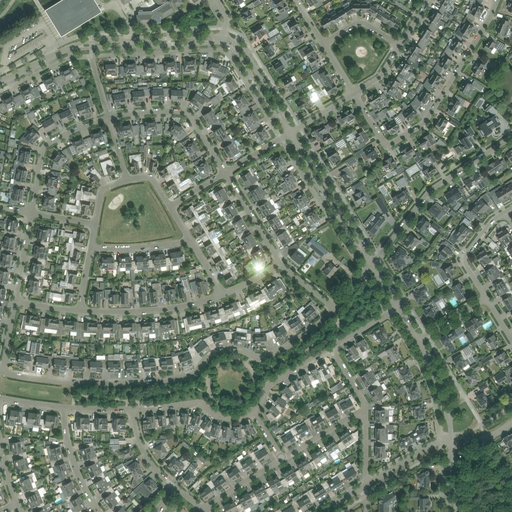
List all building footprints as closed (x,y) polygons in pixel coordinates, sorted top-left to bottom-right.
[(102,12),(101,12),(94,0),(61,0),(50,8),(52,12),(51,13),(53,16),(54,15),(64,31),(72,26),(74,29),(102,12)] [(182,3),(180,0),(121,0),(124,4),(130,0),(155,0),(160,7),(152,12),(150,12),(143,12),(143,10),(139,10),(139,15),(137,15),(138,24),(153,23),(161,23),(160,17),(161,17),(162,18),(174,11),(175,11),(177,10),(176,7),(182,3)] [(269,0),(271,3),(272,2),(276,8),(285,2),(284,0),(269,0)] [(310,0),(308,2),(310,6),(314,4),(316,8),(323,4),(320,0),(310,0)] [(368,12),(370,4),(371,0),(368,0),(366,0),(364,1),(360,1),(360,4),(360,13),(363,13),(363,12),(368,12)] [(446,0),(440,0),(439,3),(443,4),(441,8),(447,12),(451,6),(448,4),(450,2),(446,0)] [(470,4),(469,6),(471,7),(473,8),(473,9),(481,13),(482,13),(484,9),(484,8),(480,6),(482,1),(479,0),(474,0),(472,5),(470,4)] [(287,5),(285,2),(276,8),(280,15),(277,17),(279,21),(288,16),(286,12),(285,10),(288,8),(286,6),(287,5)] [(353,12),(351,4),(350,2),(348,2),(343,5),(342,7),(343,9),(347,16),(353,12)] [(378,9),(380,6),(380,5),(377,3),(376,4),(375,4),(374,4),(373,4),(372,5),(370,4),(368,12),(374,16),(378,9)] [(360,13),(360,4),(351,4),(353,12),(358,12),(358,13),(360,13)] [(380,19),(384,13),(381,11),(383,8),(380,6),(378,9),(374,16),(376,17),(380,19)] [(473,8),(471,7),(466,16),(473,20),(475,16),(479,18),(481,13),(473,9),(473,8)] [(443,18),(447,12),(441,8),(438,12),(435,10),(432,15),(440,19),(441,17),(443,18)] [(343,9),(337,13),(341,19),(347,16),(343,9)] [(248,10),(247,10),(243,13),(244,15),(243,16),(243,17),(242,18),(244,21),(245,20),(246,22),(249,20),(250,19),(252,18),(253,19),(255,17),(251,10),(249,11),(248,10)] [(341,19),(337,13),(331,17),(334,23),(335,23),(337,22),(341,19)] [(386,23),(390,16),(390,17),(384,13),(380,19),(386,23),(387,23),(386,23)] [(445,22),(440,20),(440,19),(432,15),(429,19),(433,22),(430,25),(437,29),(440,24),(443,26),(443,25),(445,22)] [(334,23),(330,16),(324,20),(320,23),(324,28),(327,27),(326,26),(327,25),(328,26),(334,23)] [(397,20),(393,17),(390,16),(386,23),(387,23),(393,26),(394,25),(395,26),(394,27),(397,28),(400,23),(396,20),(397,20)] [(470,24),(473,20),(466,16),(466,17),(463,23),(465,24),(463,27),(471,31),(474,27),(470,24)] [(509,21),(508,21),(503,19),(502,22),(501,22),(499,26),(496,31),(503,34),(502,35),(506,36),(509,27),(507,26),(509,21)] [(301,28),(299,24),(298,25),(296,21),(291,24),(289,20),(282,25),(286,32),(291,29),(293,33),(301,28)] [(261,25),(256,28),(252,31),(252,32),(252,33),(253,35),(254,36),(255,36),(257,35),(259,38),(264,34),(266,33),(265,30),(264,31),(261,25)] [(433,35),(437,29),(430,25),(428,29),(424,27),(421,32),(429,36),(431,34),(433,35)] [(468,36),(471,31),(463,27),(462,29),(460,28),(456,34),(462,38),(465,34),(468,36)] [(303,31),(301,28),(293,33),(295,36),(294,37),(294,39),(292,40),(295,46),(302,42),(300,38),(305,35),(302,32),(303,31)] [(269,38),(277,33),(274,29),(267,34),(269,38)] [(429,36),(421,32),(418,36),(422,38),(420,42),(426,46),(430,40),(428,39),(429,36)] [(460,41),(462,38),(456,34),(452,40),(451,39),(450,39),(449,41),(453,43),(453,44),(460,48),(463,44),(460,41)] [(278,39),(276,36),(269,41),(271,44),(278,39)] [(502,52),(506,46),(498,41),(497,44),(491,40),(488,44),(487,43),(487,44),(486,44),(485,44),(484,44),(484,45),(484,46),(484,47),(485,47),(484,48),(487,50),(488,50),(491,52),(494,48),(493,48),(494,46),(496,48),(502,52)] [(422,52),(426,46),(420,42),(417,46),(414,44),(411,48),(411,49),(418,53),(420,51),(422,52)] [(268,44),(268,45),(263,47),(266,52),(265,52),(267,56),(268,56),(269,57),(271,56),(271,57),(274,55),(274,54),(273,51),(275,50),(272,45),(270,46),(269,46),(268,44)] [(458,53),(460,48),(453,44),(451,46),(449,45),(446,49),(445,51),(452,55),(454,51),(458,53)] [(313,48),(312,47),(309,49),(307,46),(302,49),(299,51),(302,56),(304,56),(306,55),(308,59),(315,54),(314,52),(315,51),(314,51),(314,50),(313,48)] [(419,57),(422,59),(423,56),(418,53),(411,49),(411,48),(410,48),(408,52),(408,53),(411,55),(409,59),(418,65),(419,62),(417,61),(419,57)] [(449,58),(452,55),(445,51),(441,57),(444,58),(442,61),(450,65),(453,61),(449,58)] [(276,64),(273,66),(276,71),(278,70),(280,74),(284,72),(284,71),(283,70),(284,69),(285,68),(283,65),(286,63),(285,61),(289,59),(293,56),(290,52),(290,53),(289,52),(286,54),(282,56),(278,59),(280,62),(276,64)] [(320,60),(319,59),(320,58),(318,56),(317,56),(315,54),(308,59),(310,62),(308,63),(308,65),(312,72),(315,70),(320,67),(317,62),(320,60)] [(450,65),(442,61),(437,58),(436,60),(438,62),(435,68),(441,72),(443,68),(447,70),(450,65)] [(408,70),(409,68),(412,69),(413,67),(415,68),(418,65),(409,59),(407,63),(403,61),(400,65),(400,66),(408,70)] [(191,61),(189,61),(185,61),(185,68),(185,72),(190,72),(190,70),(195,70),(195,64),(196,64),(195,60),(191,60),(191,61)] [(166,74),(166,71),(171,71),(170,61),(167,62),(165,62),(165,64),(160,65),(161,73),(161,76),(167,76),(166,74)] [(175,62),(173,62),(173,61),(170,61),(171,71),(175,71),(176,73),(181,72),(180,64),(176,64),(175,62)] [(213,72),(216,62),(213,61),(213,62),(211,61),(210,63),(205,62),(202,70),(207,72),(208,70),(213,72)] [(495,70),(497,66),(488,61),(485,65),(484,65),(479,61),(478,64),(476,64),(474,67),(475,68),(473,71),(478,75),(481,71),(481,72),(483,68),(482,67),(483,66),(487,69),(489,66),(495,70)] [(151,72),(150,62),(147,63),(145,63),(145,65),(141,66),(141,74),(146,74),(146,72),(151,72)] [(161,73),(160,65),(156,65),(156,63),(154,63),(154,62),(150,62),(151,72),(156,72),(156,74),(161,73)] [(224,76),(229,70),(228,69),(220,67),(221,65),(219,64),(219,63),(216,62),(213,72),(211,75),(215,77),(217,74),(221,76),(221,75),(224,76)] [(131,73),(131,63),(127,64),(125,64),(125,66),(121,67),(121,75),(126,75),(126,73),(131,73)] [(141,74),(141,66),(136,66),(136,64),(134,64),(134,63),(131,63),(131,73),(136,73),(136,75),(141,74)] [(117,76),(116,67),(116,65),(111,65),(109,65),(105,65),(106,69),(106,74),(111,74),(111,76),(117,76)] [(400,66),(400,65),(397,69),(398,70),(397,70),(401,72),(398,76),(405,80),(409,74),(411,76),(412,73),(408,70),(400,66)] [(78,76),(77,74),(75,71),(74,71),(73,70),(72,70),(71,68),(69,69),(69,68),(66,70),(70,79),(72,82),(73,82),(76,80),(78,79),(77,77),(78,77),(78,76)] [(439,75),(441,72),(435,68),(431,74),(433,75),(432,77),(439,82),(442,78),(439,75)] [(321,69),(317,72),(312,75),(315,80),(318,77),(323,85),(331,80),(328,76),(329,75),(326,70),(323,72),(321,69)] [(70,79),(66,70),(63,71),(63,72),(61,73),(62,75),(58,76),(62,84),(66,82),(66,81),(70,79)] [(62,84),(58,76),(54,78),(53,77),(51,78),(51,77),(48,78),(48,79),(52,87),(56,85),(57,89),(63,87),(62,84)] [(401,86),(405,80),(398,76),(396,80),(393,78),(390,82),(390,83),(397,87),(399,85),(401,86)] [(231,91),(238,87),(234,81),(235,80),(232,77),(229,79),(230,80),(225,83),(227,87),(226,88),(228,92),(231,90),(231,91)] [(291,77),(287,80),(283,82),(284,83),(283,83),(285,86),(287,89),(289,88),(291,91),(296,88),(293,85),(295,84),(291,77)] [(440,83),(439,82),(432,77),(430,80),(428,78),(424,85),(430,89),(433,85),(436,87),(437,86),(438,87),(440,83)] [(52,87),(48,79),(48,78),(45,80),(43,81),(44,83),(40,85),(41,87),(43,92),(44,93),(49,91),(48,89),(52,87)] [(337,89),(335,85),(334,83),(333,84),(331,80),(323,85),(325,88),(324,88),(328,94),(330,93),(331,94),(333,93),(335,93),(336,91),(337,90),(337,89)] [(467,94),(473,84),(468,82),(468,83),(465,81),(463,85),(461,85),(459,88),(460,89),(459,90),(462,92),(462,93),(464,94),(465,93),(467,94)] [(390,83),(390,82),(389,82),(386,86),(387,86),(387,87),(390,89),(388,93),(394,97),(398,91),(396,90),(397,87),(390,83)] [(476,82),(474,86),(481,90),(484,87),(476,82)] [(428,92),(430,89),(424,85),(419,93),(421,94),(429,99),(432,95),(428,92)] [(30,87),(28,88),(25,89),(26,90),(30,98),(34,96),(35,98),(39,95),(39,94),(37,89),(36,87),(31,89),(30,87)] [(139,101),(138,92),(135,92),(135,90),(133,88),(128,89),(129,97),(133,97),(133,99),(133,101),(139,101)] [(30,98),(26,90),(25,89),(23,91),(21,92),(22,94),(18,96),(21,104),(26,102),(27,103),(31,101),(30,98)] [(129,97),(128,89),(123,90),(121,92),(122,94),(119,95),(121,103),(127,102),(126,100),(125,98),(129,97)] [(144,96),(148,95),(148,89),(143,90),(144,91),(138,92),(139,101),(145,100),(145,98),(144,96)] [(158,100),(158,91),(152,91),(152,89),(148,89),(148,95),(152,95),(152,97),(152,100),(158,100)] [(163,95),(167,95),(167,89),(163,89),(163,90),(158,91),(158,100),(164,99),(164,97),(163,97),(163,95)] [(177,100),(177,91),(172,91),(172,89),(167,89),(167,95),(171,95),(171,97),(170,100),(177,100)] [(180,90),(180,91),(177,91),(177,100),(183,100),(183,98),(182,98),(183,96),(186,96),(188,90),(180,90)] [(200,97),(203,94),(198,91),(192,100),(191,99),(190,101),(195,105),(200,97)] [(244,96),(242,94),(241,96),(238,91),(231,96),(233,101),(235,100),(237,104),(246,99),(244,96)] [(315,92),(312,94),(310,91),(305,94),(306,96),(300,100),(301,101),(296,104),(299,108),(302,107),(302,108),(305,106),(306,109),(313,106),(313,105),(315,104),(314,102),(319,99),(315,92)] [(114,94),(109,95),(110,101),(114,100),(115,102),(114,102),(115,105),(121,103),(119,95),(118,92),(113,93),(114,94)] [(388,100),(387,98),(384,94),(381,95),(382,96),(381,97),(378,92),(373,95),(378,103),(381,108),(382,107),(383,105),(382,104),(388,100)] [(210,101),(209,98),(203,94),(200,97),(195,105),(200,108),(201,106),(205,101),(207,103),(210,101)] [(373,95),(373,94),(369,97),(369,98),(368,98),(371,102),(370,103),(373,109),(377,107),(376,104),(378,103),(373,95)] [(426,104),(429,99),(421,94),(419,97),(417,95),(413,101),(413,102),(419,107),(419,106),(422,102),(426,104)] [(21,104),(18,96),(13,98),(13,96),(10,97),(7,98),(12,107),(16,105),(17,106),(21,104)] [(12,107),(7,98),(5,99),(5,100),(3,101),(4,103),(0,104),(0,105),(2,109),(3,113),(8,110),(7,109),(12,107)] [(89,107),(93,106),(90,98),(86,99),(87,101),(83,103),(83,102),(82,102),(86,113),(91,111),(91,109),(90,109),(89,107)] [(450,109),(447,113),(453,116),(455,112),(459,105),(462,106),(465,101),(464,100),(460,98),(458,101),(455,99),(454,101),(452,100),(451,101),(449,104),(451,105),(449,109),(450,109)] [(248,103),(247,102),(247,101),(246,99),(237,104),(240,108),(238,109),(241,113),(249,109),(246,105),(248,103)] [(86,113),(82,102),(77,103),(77,100),(73,102),(73,104),(72,105),(73,106),(75,112),(79,111),(80,113),(79,113),(80,115),(86,113)] [(415,111),(419,107),(413,102),(408,107),(409,109),(407,111),(413,117),(418,114),(415,111)] [(489,103),(484,108),(487,111),(489,110),(493,115),(497,111),(489,103)] [(75,112),(73,106),(69,108),(68,107),(63,109),(65,112),(68,120),(74,118),(73,116),(72,116),(72,114),(75,112)] [(413,117),(407,111),(404,107),(401,109),(403,111),(398,116),(403,122),(407,118),(409,121),(413,117)] [(254,113),(253,111),(251,112),(249,109),(241,113),(244,117),(245,117),(248,121),(256,116),(254,113)] [(354,118),(353,116),(354,115),(352,113),(353,112),(353,111),(353,110),(352,110),(351,110),(350,111),(349,110),(344,113),(341,115),(342,116),(338,119),(342,124),(345,122),(345,121),(348,119),(349,121),(354,118)] [(207,120),(214,115),(211,111),(206,114),(205,114),(203,115),(207,120)] [(68,120),(65,112),(60,114),(59,113),(55,115),(58,120),(61,119),(62,121),(63,123),(68,120)] [(54,122),(58,120),(55,115),(51,117),(52,118),(47,121),(52,129),(57,126),(56,124),(55,124),(54,122)] [(221,123),(220,123),(218,119),(217,120),(214,115),(207,120),(210,125),(212,124),(211,124),(213,123),(215,126),(221,123)] [(495,115),(490,119),(491,121),(488,123),(486,121),(484,119),(478,123),(480,125),(479,126),(481,129),(480,129),(480,130),(479,131),(483,136),(484,135),(485,136),(487,135),(487,136),(492,133),(491,132),(493,131),(491,128),(495,126),(496,127),(501,124),(500,123),(501,122),(498,119),(497,119),(495,115)] [(248,121),(244,123),(250,132),(250,131),(251,132),(252,131),(260,127),(257,121),(258,120),(257,119),(258,118),(256,116),(248,121)] [(402,122),(403,122),(398,116),(397,116),(391,120),(393,122),(390,123),(395,131),(400,128),(398,125),(402,122)] [(448,121),(446,120),(442,117),(439,123),(438,122),(435,127),(439,130),(442,132),(443,130),(445,128),(446,127),(445,126),(448,121)] [(452,119),(450,122),(457,127),(459,123),(452,119)] [(52,129),(47,121),(42,124),(46,130),(45,130),(46,132),(52,129)] [(395,131),(390,123),(389,121),(387,123),(383,125),(386,129),(384,131),(386,135),(390,133),(391,134),(392,134),(396,132),(395,131)] [(151,131),(151,122),(148,122),(146,123),(146,125),(141,125),(141,134),(142,136),(146,136),(146,132),(151,131)] [(161,132),(161,124),(156,124),(156,122),(154,122),(151,122),(151,131),(152,135),(156,135),(156,133),(161,132)] [(217,136),(224,132),(223,129),(224,125),(222,122),(220,123),(221,123),(215,126),(217,129),(216,130),(215,130),(213,131),(217,136)] [(174,134),(178,125),(176,124),(175,124),(173,123),(172,125),(170,124),(166,124),(165,131),(169,133),(170,132),(174,134)] [(131,124),(129,125),(129,124),(126,125),(128,134),(133,133),(133,135),(138,134),(136,126),(132,126),(131,124)] [(313,133),(313,134),(313,135),(314,135),(316,135),(317,138),(325,133),(326,136),(329,134),(328,132),(329,132),(330,129),(329,128),(331,127),(329,124),(325,127),(324,126),(319,129),(318,129),(313,132),(313,133)] [(31,128),(33,130),(29,134),(36,140),(40,135),(38,134),(36,133),(39,130),(34,125),(31,128)] [(128,134),(126,125),(123,125),(123,126),(121,126),(121,127),(118,128),(119,135),(120,134),(120,135),(119,135),(120,137),(123,137),(123,135),(128,134)] [(183,128),(181,127),(178,125),(174,134),(178,136),(177,138),(181,140),(187,135),(184,131),(182,130),(183,128)] [(460,146),(463,151),(466,149),(466,150),(467,149),(468,149),(469,149),(470,149),(471,149),(471,148),(472,148),(472,147),(472,146),(473,145),(470,141),(472,139),(470,136),(475,133),(470,127),(465,130),(469,135),(460,140),(462,144),(460,146)] [(257,130),(253,132),(254,134),(257,138),(258,137),(261,142),(258,143),(259,146),(265,143),(263,140),(266,139),(269,137),(267,134),(266,132),(263,128),(261,129),(258,131),(257,130)] [(365,135),(363,131),(360,132),(360,131),(357,133),(356,130),(345,137),(348,141),(356,136),(360,143),(361,144),(358,146),(360,149),(366,145),(364,142),(365,142),(366,142),(369,141),(368,140),(369,140),(366,135),(365,135)] [(101,131),(99,132),(96,133),(99,142),(104,140),(104,142),(107,141),(105,135),(104,136),(103,134),(102,134),(101,131)] [(231,139),(228,135),(227,136),(224,132),(217,136),(220,142),(222,140),(221,140),(223,139),(225,142),(231,139)] [(99,142),(96,133),(93,134),(91,135),(92,137),(87,138),(91,146),(95,145),(95,143),(99,142)] [(334,140),(329,134),(326,136),(325,133),(317,138),(319,141),(321,140),(322,142),(324,141),(326,145),(334,140)] [(36,140),(29,134),(26,137),(24,136),(19,141),(29,144),(30,142),(30,143),(32,144),(36,140)] [(429,134),(425,136),(423,138),(424,139),(422,140),(422,139),(419,141),(418,142),(422,148),(427,145),(428,147),(436,143),(432,136),(431,137),(429,134)] [(91,146),(87,138),(83,140),(82,138),(80,139),(77,140),(81,149),(83,152),(87,150),(87,148),(91,146)] [(227,153),(234,148),(232,145),(234,144),(234,142),(232,138),(231,139),(225,142),(227,146),(226,147),(225,146),(223,147),(227,153)] [(343,138),(335,143),(331,145),(333,149),(332,150),(332,151),(327,154),(330,159),(331,158),(333,163),(334,162),(335,163),(341,159),(339,155),(336,150),(347,144),(343,138)] [(195,143),(194,143),(193,142),(191,143),(189,139),(182,143),(184,148),(186,147),(188,151),(197,146),(195,143)] [(446,145),(439,139),(437,142),(444,148),(446,145)] [(69,147),(67,148),(71,154),(73,154),(73,155),(78,152),(77,151),(81,149),(77,140),(74,141),(75,142),(73,143),(74,145),(69,147)] [(30,152),(28,151),(28,152),(26,151),(27,148),(19,146),(17,155),(29,158),(30,152)] [(199,151),(198,149),(198,148),(197,146),(188,151),(191,155),(189,156),(192,160),(200,156),(197,152),(199,151)] [(375,148),(374,149),(373,146),(365,151),(369,158),(372,162),(376,160),(375,159),(378,157),(376,153),(377,153),(376,151),(377,151),(375,148)] [(411,154),(415,151),(411,146),(407,149),(406,148),(405,147),(403,149),(403,150),(402,151),(401,152),(404,157),(403,157),(405,160),(412,156),(411,154)] [(235,159),(242,154),(240,150),(238,151),(236,147),(234,148),(227,153),(230,158),(232,157),(231,156),(233,155),(235,159)] [(57,154),(56,156),(64,162),(66,158),(68,159),(70,155),(71,154),(67,148),(66,149),(62,151),(61,153),(59,152),(58,154),(57,154)] [(365,155),(364,153),(362,150),(355,154),(358,159),(365,155)] [(144,153),(144,159),(146,159),(145,167),(149,168),(149,169),(151,169),(155,170),(155,169),(156,169),(158,160),(153,159),(153,155),(147,154),(144,153)] [(142,167),(140,154),(134,155),(129,156),(131,169),(132,169),(132,170),(139,169),(139,168),(142,167)] [(17,155),(16,161),(18,161),(17,165),(23,166),(24,162),(26,163),(28,164),(29,158),(17,155)] [(275,165),(283,160),(282,157),(281,157),(280,155),(277,157),(277,156),(275,157),(274,156),(269,159),(271,162),(272,161),(275,165)] [(432,155),(422,161),(427,169),(423,171),(426,176),(426,177),(428,180),(431,178),(430,177),(434,175),(433,173),(437,171),(431,163),(432,163),(436,161),(432,155)] [(64,162),(56,156),(54,159),(53,161),(55,162),(53,164),(52,169),(60,170),(62,167),(61,166),(64,162)] [(396,163),(394,160),(393,159),(392,159),(391,157),(390,158),(389,157),(388,158),(388,159),(385,161),(386,161),(384,163),(383,163),(383,164),(383,165),(382,165),(384,168),(385,167),(387,171),(397,166),(395,164),(396,163)] [(357,161),(355,158),(346,163),(348,167),(357,161)] [(207,163),(205,161),(204,163),(201,159),(197,161),(194,163),(197,168),(198,167),(200,171),(209,166),(207,163)] [(109,160),(100,163),(104,175),(108,174),(108,176),(115,173),(114,173),(115,172),(111,160),(109,160)] [(285,164),(284,163),(285,162),(283,160),(275,165),(277,169),(276,170),(279,174),(286,169),(284,166),(285,164)] [(500,162),(499,160),(495,163),(494,162),(493,162),(492,162),(491,162),(490,163),(490,164),(491,164),(490,165),(489,165),(489,166),(486,168),(489,172),(491,174),(498,170),(499,173),(508,167),(503,160),(500,162)] [(181,165),(178,167),(175,169),(172,164),(160,171),(160,172),(159,173),(162,176),(163,178),(164,178),(166,180),(178,173),(180,172),(184,169),(181,165)] [(408,179),(410,178),(409,177),(420,170),(416,164),(404,172),(408,179)] [(23,170),(23,166),(17,165),(14,165),(13,170),(14,170),(13,174),(14,174),(17,175),(26,176),(27,170),(25,170),(23,170)] [(395,170),(398,174),(404,170),(401,165),(397,167),(398,168),(395,170)] [(102,177),(94,166),(89,170),(91,174),(88,177),(90,180),(94,184),(95,184),(98,182),(100,180),(99,179),(102,177)] [(209,173),(208,172),(211,171),(210,169),(210,168),(209,166),(200,171),(199,172),(201,176),(202,176),(203,178),(208,175),(208,174),(209,173)] [(347,167),(344,169),(340,172),(342,175),(341,176),(343,179),(345,184),(350,180),(351,181),(354,179),(347,167)] [(244,175),(241,177),(244,182),(254,175),(250,168),(243,172),(244,175)] [(292,174),(291,174),(290,172),(288,173),(286,169),(279,174),(281,178),(283,178),(285,182),(294,176),(292,174)] [(57,183),(58,178),(60,178),(60,173),(57,173),(52,172),(51,177),(49,176),(48,178),(47,181),(57,183)] [(180,177),(178,173),(166,180),(168,183),(166,184),(170,189),(179,184),(176,179),(180,177)] [(25,182),(26,176),(17,175),(14,174),(13,179),(15,180),(14,184),(20,185),(21,181),(23,182),(25,182)] [(467,180),(464,182),(466,185),(467,185),(469,188),(475,184),(476,185),(478,183),(481,189),(489,184),(485,177),(481,179),(478,174),(473,176),(471,177),(471,178),(467,181),(467,180)] [(253,186),(259,183),(254,175),(244,182),(247,186),(252,183),(253,186)] [(297,186),(294,182),(296,181),(295,179),(294,176),(285,182),(280,185),(283,189),(286,187),(289,191),(297,186)] [(192,182),(189,177),(186,179),(179,184),(170,189),(170,190),(171,189),(172,190),(172,191),(174,194),(173,194),(173,195),(182,189),(181,187),(188,183),(189,184),(192,183),(192,182)] [(408,184),(405,180),(404,177),(397,182),(403,191),(402,192),(402,193),(398,195),(398,194),(393,197),(396,201),(394,202),(396,205),(402,202),(403,203),(404,203),(405,202),(406,201),(407,201),(407,200),(407,199),(411,197),(408,192),(407,192),(406,191),(407,190),(406,189),(405,190),(404,188),(404,187),(408,184)] [(56,188),(57,183),(47,181),(47,184),(47,187),(49,187),(48,191),(57,193),(58,188),(56,188)] [(360,181),(353,186),(358,193),(356,194),(357,196),(354,197),(358,204),(361,202),(361,203),(365,200),(367,199),(364,193),(365,192),(363,189),(362,187),(363,186),(360,181)] [(19,189),(20,185),(14,184),(10,183),(9,188),(15,189),(14,194),(23,195),(24,189),(21,189),(19,189)] [(263,190),(259,183),(253,186),(255,189),(250,191),(253,196),(261,192),(263,190)] [(91,195),(92,193),(92,188),(82,186),(81,191),(77,190),(76,196),(89,198),(90,195),(91,195)] [(217,198),(225,193),(226,192),(224,189),(223,190),(222,189),(218,191),(216,188),(209,193),(211,196),(212,195),(215,194),(217,198)] [(462,196),(464,194),(460,188),(457,189),(456,188),(453,190),(452,189),(449,191),(450,192),(445,195),(446,196),(445,196),(447,199),(448,199),(450,203),(456,199),(456,200),(462,196)] [(510,196),(505,189),(498,192),(496,189),(490,192),(492,196),(495,201),(499,198),(501,201),(505,199),(506,199),(508,198),(508,197),(510,196)] [(267,194),(264,190),(263,190),(261,192),(253,196),(254,197),(253,197),(255,200),(256,200),(256,201),(261,198),(262,201),(268,198),(266,195),(267,194)] [(295,193),(292,195),(294,199),(295,198),(298,203),(307,198),(305,195),(304,195),(303,193),(301,194),(299,190),(295,193)] [(54,198),(56,198),(57,193),(48,191),(47,196),(45,196),(45,198),(44,198),(44,201),(54,202),(54,198)] [(21,201),(23,195),(14,194),(11,193),(10,198),(9,203),(10,203),(17,204),(17,200),(19,200),(19,201),(21,201)] [(220,207),(225,204),(223,201),(228,198),(225,193),(217,198),(220,203),(218,204),(212,208),(214,211),(216,209),(220,207)] [(491,201),(487,193),(481,197),(483,200),(477,206),(484,213),(489,207),(487,204),(488,203),(491,201)] [(90,201),(89,201),(89,198),(76,196),(75,200),(80,200),(79,206),(89,208),(90,201)] [(270,206),(272,205),(269,200),(271,199),(269,196),(269,197),(262,201),(264,203),(259,206),(262,211),(270,206)] [(298,203),(295,205),(298,209),(299,208),(302,212),(309,207),(307,204),(309,202),(308,201),(308,200),(307,198),(298,203)] [(388,211),(380,198),(376,201),(384,214),(388,211)] [(188,216),(196,211),(203,207),(206,205),(204,202),(202,200),(200,201),(201,203),(193,208),(192,206),(183,211),(183,212),(184,211),(186,214),(187,214),(188,216)] [(53,207),(54,202),(44,201),(43,204),(44,204),(43,206),(47,207),(46,208),(48,208),(48,210),(54,211),(54,207),(53,207)] [(429,211),(428,211),(431,213),(430,214),(433,216),(434,216),(436,218),(441,212),(444,214),(445,215),(449,209),(449,208),(445,205),(443,208),(436,203),(434,206),(433,205),(431,208),(430,208),(428,210),(429,211)] [(484,214),(483,213),(484,213),(477,206),(474,203),(471,207),(472,208),(468,212),(467,211),(464,214),(472,220),(474,217),(475,216),(478,219),(481,216),(482,216),(484,214)] [(88,214),(89,208),(79,206),(70,205),(70,204),(67,204),(66,210),(69,210),(69,208),(78,210),(77,213),(88,214)] [(232,205),(231,204),(227,207),(225,204),(220,207),(222,210),(221,211),(224,215),(225,215),(227,213),(234,209),(234,208),(235,208),(233,204),(232,205)] [(278,208),(276,209),(273,204),(272,205),(270,206),(262,211),(263,211),(262,212),(264,215),(265,215),(265,216),(270,213),(271,215),(277,212),(279,211),(278,208)] [(309,207),(302,212),(305,216),(303,218),(305,222),(317,214),(315,212),(314,210),(312,211),(309,207)] [(236,209),(235,209),(234,209),(227,213),(225,215),(229,222),(235,219),(233,216),(237,213),(237,212),(238,212),(236,209)] [(193,224),(206,216),(205,215),(204,213),(199,216),(196,211),(188,216),(187,217),(189,220),(190,222),(191,222),(193,224)] [(271,226),(279,221),(276,216),(279,215),(277,212),(271,215),(273,218),(268,221),(271,226)] [(317,214),(305,222),(308,226),(310,225),(311,227),(308,228),(311,233),(317,229),(316,227),(320,224),(317,220),(319,219),(318,217),(319,217),(317,214)] [(379,214),(376,217),(371,223),(367,220),(364,224),(375,233),(378,230),(377,229),(379,226),(379,227),(385,219),(379,214)] [(203,223),(207,220),(209,219),(207,215),(206,216),(193,224),(196,229),(195,229),(197,232),(197,233),(206,228),(203,223)] [(18,223),(18,221),(13,220),(13,217),(7,216),(6,219),(5,219),(4,224),(8,225),(18,227),(18,223)] [(430,223),(428,221),(424,218),(423,219),(422,219),(420,221),(416,226),(420,229),(419,230),(423,233),(426,229),(427,228),(429,225),(428,225),(430,223)] [(470,222),(466,219),(465,218),(460,224),(461,226),(462,227),(459,230),(465,235),(466,235),(468,233),(468,232),(470,230),(466,227),(468,224),(468,225),(470,222)] [(242,220),(241,219),(236,222),(235,219),(229,222),(231,225),(233,224),(236,228),(244,224),(244,223),(242,220)] [(280,230),(286,227),(284,224),(282,225),(279,221),(271,226),(274,230),(279,228),(280,230)] [(434,222),(431,225),(438,231),(441,227),(434,222)] [(244,224),(236,228),(234,230),(237,234),(239,237),(244,234),(242,231),(247,229),(246,227),(247,227),(245,224),(244,224)] [(17,230),(18,227),(8,225),(7,228),(5,228),(4,233),(10,234),(11,231),(16,232),(16,230),(17,230)] [(50,232),(50,229),(42,227),(42,228),(42,229),(39,229),(38,229),(38,233),(39,233),(38,234),(51,237),(52,232),(50,232)] [(288,236),(285,231),(287,229),(286,227),(280,230),(282,233),(277,236),(280,240),(288,236)] [(203,240),(216,233),(214,229),(209,232),(206,228),(197,233),(197,232),(197,233),(200,239),(201,238),(203,240)] [(465,236),(465,235),(459,230),(459,231),(456,229),(450,235),(451,236),(448,240),(450,241),(454,244),(456,242),(458,243),(459,243),(460,241),(461,241),(463,239),(466,236),(465,236)] [(500,241),(510,235),(507,230),(504,232),(503,229),(497,233),(498,235),(496,237),(499,241),(500,241)] [(83,240),(84,234),(84,233),(74,231),(73,234),(65,232),(65,230),(62,230),(61,236),(73,238),(83,240)] [(15,240),(14,240),(15,238),(10,237),(10,234),(4,233),(3,236),(6,237),(5,242),(15,244),(15,240)] [(216,244),(213,239),(218,236),(216,233),(203,240),(204,243),(203,244),(207,249),(216,244)] [(50,242),(51,237),(47,236),(38,234),(38,235),(37,235),(37,238),(38,238),(37,240),(43,241),(42,244),(48,245),(49,242),(50,242)] [(251,235),(250,234),(246,237),(244,234),(239,237),(240,241),(243,239),(245,244),(253,239),(253,238),(254,238),(252,235),(251,235)] [(417,243),(419,241),(418,240),(418,239),(416,237),(412,234),(410,237),(409,236),(406,240),(407,240),(404,244),(405,244),(406,245),(408,247),(409,247),(412,249),(415,246),(417,243)] [(510,235),(500,241),(502,245),(500,247),(502,250),(504,249),(510,245),(508,242),(511,239),(511,238),(511,239),(511,238),(511,236),(511,235),(510,236),(510,235)] [(290,245),(295,242),(292,237),(290,239),(288,236),(280,240),(283,245),(288,242),(290,245)] [(82,244),(83,240),(73,238),(72,243),(66,242),(66,246),(67,246),(80,249),(81,246),(82,246),(82,244)] [(312,238),(307,244),(316,251),(312,255),(317,259),(320,255),(323,257),(328,251),(312,238)] [(245,244),(243,245),(248,253),(253,249),(252,247),(256,244),(253,239),(245,244)] [(420,241),(420,242),(426,247),(429,244),(422,239),(420,241)] [(1,247),(1,250),(7,251),(8,248),(13,249),(13,247),(14,247),(15,244),(5,242),(2,241),(1,247)] [(453,246),(449,243),(446,241),(444,242),(443,241),(439,246),(442,249),(443,250),(441,253),(442,254),(441,255),(441,258),(446,258),(446,257),(447,258),(450,255),(451,256),(453,253),(450,250),(450,249),(451,249),(453,246)] [(300,246),(296,243),(289,247),(291,251),(292,251),(294,253),(290,257),(299,264),(301,262),(303,260),(303,259),(304,257),(296,250),(300,246)] [(48,248),(48,245),(42,244),(41,247),(36,246),(35,246),(35,250),(35,251),(44,253),(48,254),(49,248),(48,248)] [(224,250),(222,246),(219,249),(216,244),(207,249),(210,253),(210,252),(213,257),(224,250)] [(79,252),(80,249),(67,246),(66,250),(70,251),(69,257),(80,258),(81,252),(79,252)] [(7,254),(7,251),(1,250),(0,249),(0,253),(0,254),(0,258),(2,259),(12,261),(12,257),(11,257),(12,255),(7,254)] [(262,254),(260,249),(255,252),(253,249),(248,253),(253,260),(255,259),(262,254)] [(398,268),(405,264),(402,259),(407,254),(400,249),(394,256),(393,257),(392,260),(394,261),(395,263),(395,264),(397,268),(398,267),(398,268)] [(478,253),(480,255),(477,257),(480,261),(488,256),(484,249),(478,253)] [(226,260),(223,255),(226,253),(224,250),(213,257),(215,259),(213,260),(217,266),(217,265),(226,260)] [(43,257),(44,253),(35,251),(35,252),(34,252),(34,255),(34,257),(39,258),(39,261),(45,262),(47,262),(48,259),(47,257),(43,257)] [(182,252),(180,252),(180,251),(176,252),(178,261),(185,260),(185,262),(184,253),(183,253),(184,254),(182,254),(182,252)] [(178,261),(176,252),(172,252),(172,253),(170,253),(171,259),(168,259),(169,265),(172,265),(173,266),(178,265),(178,261)] [(154,261),(151,261),(152,268),(155,267),(155,268),(161,267),(159,254),(155,255),(153,256),(154,261)] [(163,254),(159,254),(161,267),(166,266),(169,265),(168,259),(165,260),(165,254),(163,254)] [(253,264),(253,265),(254,265),(254,266),(254,267),(255,267),(256,267),(257,267),(258,269),(264,266),(261,262),(265,259),(265,258),(266,258),(264,254),(263,255),(263,254),(255,259),(257,262),(254,263),(254,264),(253,264)] [(137,262),(134,263),(134,269),(138,269),(138,270),(143,270),(143,268),(142,256),(138,256),(138,257),(136,257),(137,262)] [(152,268),(151,261),(148,262),(148,256),(146,256),(142,256),(143,268),(148,268),(152,268)] [(489,266),(494,262),(492,258),(489,259),(488,257),(488,256),(480,261),(480,262),(480,261),(483,266),(488,263),(489,266)] [(79,265),(79,263),(80,258),(69,257),(68,262),(64,261),(63,265),(77,268),(77,265),(79,265)] [(114,258),(112,258),(112,257),(108,257),(108,270),(113,270),(117,270),(117,263),(114,263),(114,258)] [(125,267),(125,257),(121,257),(121,258),(119,258),(120,263),(117,263),(117,270),(120,270),(120,267),(125,267)] [(129,257),(125,257),(125,267),(126,270),(134,270),(134,269),(134,263),(131,263),(131,257),(129,258),(129,257)] [(11,264),(12,261),(2,259),(1,264),(0,263),(0,267),(4,268),(4,265),(10,266),(10,264),(11,264)] [(223,273),(234,266),(232,263),(229,265),(226,260),(217,265),(220,269),(223,273)] [(45,265),(45,262),(39,261),(38,264),(33,263),(32,268),(41,270),(42,265),(45,265)] [(496,261),(494,262),(489,266),(491,268),(486,271),(489,276),(499,270),(496,265),(497,265),(498,263),(496,261)] [(337,269),(333,265),(331,264),(324,272),(326,274),(330,277),(337,269)] [(76,271),(77,268),(63,265),(62,265),(62,269),(67,270),(66,275),(76,277),(77,271),(76,271)] [(238,271),(235,267),(234,266),(223,273),(225,276),(224,277),(227,283),(228,282),(228,283),(236,278),(234,273),(238,271)] [(441,270),(440,270),(442,273),(441,274),(444,280),(448,277),(449,277),(451,276),(452,276),(456,274),(453,269),(454,269),(454,268),(453,267),(453,266),(451,267),(450,266),(448,268),(447,266),(443,269),(441,270)] [(3,271),(4,268),(0,267),(0,276),(8,278),(9,274),(8,274),(9,272),(3,271)] [(40,275),(41,270),(32,268),(32,269),(31,269),(31,272),(31,273),(31,274),(36,275),(36,278),(42,279),(43,276),(40,275)] [(501,273),(499,270),(489,276),(492,281),(496,278),(498,280),(504,276),(502,273),(501,273)] [(416,282),(410,271),(403,275),(405,279),(404,280),(406,282),(406,283),(408,286),(409,286),(412,284),(412,285),(416,283),(415,282),(416,282)] [(200,272),(197,273),(199,282),(190,284),(192,290),(195,290),(196,293),(199,293),(206,291),(209,290),(208,286),(209,286),(206,282),(204,282),(203,280),(204,279),(200,272)] [(75,284),(76,277),(66,275),(65,281),(61,280),(60,282),(60,284),(73,287),(74,284),(75,284)] [(7,283),(7,281),(8,281),(8,278),(0,276),(0,284),(1,285),(1,282),(7,283)] [(181,287),(178,288),(180,298),(181,298),(185,298),(185,297),(186,296),(185,292),(186,292),(190,291),(186,276),(181,278),(183,286),(181,286),(181,287)] [(507,281),(504,276),(498,280),(499,283),(495,285),(498,290),(505,285),(504,283),(507,281)] [(38,287),(39,282),(42,282),(42,279),(36,278),(35,281),(30,280),(29,285),(38,287)] [(280,279),(277,280),(276,279),(271,283),(276,291),(282,288),(284,292),(287,290),(288,290),(280,278),(280,279)] [(146,302),(146,291),(141,291),(140,283),(134,284),(135,298),(139,298),(139,299),(140,303),(143,302),(143,303),(145,303),(145,302),(146,302)] [(162,296),(160,283),(155,284),(155,288),(153,288),(153,292),(150,292),(151,302),(152,302),(152,303),(155,302),(155,301),(157,301),(157,297),(162,296)] [(266,287),(263,289),(270,301),(274,299),(273,298),(278,295),(276,291),(271,283),(265,286),(266,287)] [(427,290),(425,286),(423,283),(413,289),(414,289),(415,292),(413,293),(414,293),(416,295),(415,296),(415,297),(416,298),(418,301),(420,303),(424,300),(428,298),(424,292),(427,290)] [(459,283),(455,286),(454,286),(452,283),(449,286),(451,289),(453,288),(456,294),(455,295),(459,301),(464,297),(462,294),(465,292),(463,289),(464,289),(462,286),(461,286),(459,283)] [(74,290),(73,289),(73,287),(60,284),(59,288),(64,289),(63,294),(73,296),(74,290)] [(42,288),(38,287),(29,285),(29,286),(28,286),(28,289),(28,290),(28,291),(31,291),(31,293),(30,293),(38,295),(39,291),(41,289),(42,288)] [(175,298),(174,289),(172,290),(172,289),(167,290),(167,285),(162,285),(163,289),(165,289),(166,300),(173,299),(175,298)] [(507,295),(511,291),(511,289),(508,290),(505,285),(498,290),(501,295),(505,292),(507,295)] [(133,299),(132,289),(129,289),(129,288),(124,288),(125,293),(121,293),(121,295),(121,297),(121,303),(122,303),(122,304),(128,304),(128,302),(130,302),(130,299),(133,299)] [(270,301),(263,289),(261,290),(260,289),(254,292),(259,302),(265,299),(267,303),(270,301)] [(117,303),(117,294),(116,294),(116,293),(113,293),(113,290),(105,290),(106,299),(110,299),(110,303),(112,303),(112,304),(113,305),(114,305),(115,304),(115,303),(117,303)] [(72,303),(73,297),(73,296),(63,294),(51,292),(50,298),(53,299),(53,297),(62,298),(61,301),(66,302),(66,303),(70,303),(70,302),(72,303)] [(103,299),(103,292),(93,292),(93,295),(92,295),(92,300),(93,300),(93,303),(100,303),(100,299),(103,299)] [(259,302),(254,292),(249,295),(249,297),(246,298),(250,307),(247,308),(249,312),(248,312),(249,313),(253,311),(253,310),(256,308),(254,305),(259,302)] [(243,310),(239,301),(239,302),(236,303),(236,301),(229,304),(233,314),(239,311),(241,315),(245,314),(248,312),(249,312),(247,308),(243,310)] [(311,301),(304,308),(305,309),(313,317),(317,314),(314,310),(317,307),(311,301)] [(428,307),(424,310),(426,312),(425,313),(426,313),(425,314),(426,315),(427,315),(427,316),(428,315),(429,318),(432,317),(432,318),(435,316),(435,315),(437,313),(434,309),(432,306),(435,304),(433,301),(426,305),(428,307)] [(233,314),(229,304),(223,306),(224,308),(221,309),(226,321),(229,320),(228,316),(233,314)] [(226,321),(221,309),(218,310),(218,308),(211,310),(215,320),(221,318),(222,323),(226,321)] [(301,312),(299,314),(303,319),(305,317),(309,321),(313,317),(305,309),(301,312)] [(215,320),(211,310),(205,312),(205,314),(203,315),(206,328),(210,326),(209,322),(215,320)] [(206,328),(203,315),(200,315),(199,314),(193,315),(195,326),(201,324),(202,328),(206,328)] [(296,315),(292,318),(299,328),(303,325),(300,321),(303,319),(299,314),(296,316),(296,315)] [(32,326),(34,316),(27,315),(27,316),(24,315),(21,329),(25,329),(26,325),(32,326)] [(195,326),(193,315),(187,317),(187,318),(184,319),(186,329),(186,332),(187,332),(190,331),(189,327),(195,326)] [(41,332),(43,319),(40,318),(40,317),(34,316),(32,326),(38,327),(37,331),(41,332)] [(294,332),(299,328),(292,318),(291,317),(287,321),(286,319),(283,321),(285,324),(289,329),(291,327),(294,332)] [(477,334),(473,328),(475,327),(475,328),(478,326),(482,324),(482,322),(483,322),(482,321),(483,320),(481,317),(480,318),(480,317),(478,318),(477,318),(476,317),(472,319),(473,320),(465,325),(468,329),(469,331),(470,332),(473,337),(477,334)] [(51,329),(53,319),(46,318),(46,319),(43,319),(41,332),(44,333),(45,328),(51,329)] [(286,330),(289,329),(285,324),(283,321),(282,318),(280,320),(284,327),(279,330),(284,338),(289,335),(286,330)] [(60,335),(62,321),(59,321),(59,320),(53,319),(51,329),(57,330),(56,336),(60,336),(60,335)] [(177,320),(174,321),(174,319),(167,320),(169,330),(175,330),(176,334),(179,334),(177,320)] [(71,331),(72,321),(65,320),(65,322),(62,321),(60,335),(64,335),(64,331),(71,331)] [(161,322),(158,322),(159,336),(160,342),(163,341),(163,336),(163,335),(169,334),(169,330),(167,320),(161,321),(161,322)] [(80,338),(81,323),(78,323),(78,322),(72,321),(71,331),(77,332),(76,338),(80,338)] [(90,333),(91,322),(84,322),(84,323),(81,323),(80,338),(84,338),(84,333),(90,333)] [(100,338),(100,324),(97,324),(97,323),(91,322),(90,333),(96,333),(96,338),(100,338)] [(149,332),(148,322),(142,322),(142,324),(139,324),(139,338),(143,337),(143,333),(149,332)] [(157,336),(159,336),(158,322),(155,323),(155,322),(148,322),(149,332),(149,334),(156,333),(156,336),(157,336)] [(110,334),(110,323),(103,323),(103,324),(100,324),(100,338),(104,338),(104,333),(110,334)] [(120,338),(120,324),(116,324),(116,323),(110,323),(110,334),(116,334),(116,338),(120,338)] [(127,338),(127,333),(129,333),(129,323),(123,323),(123,324),(122,324),(120,324),(120,338),(123,338),(127,338)] [(139,338),(139,324),(136,324),(136,323),(129,323),(129,333),(136,333),(136,338),(139,338)] [(382,328),(378,330),(377,330),(375,332),(374,332),(382,344),(389,340),(385,334),(387,333),(384,328),(382,329),(382,328)] [(251,340),(251,333),(251,331),(251,330),(247,330),(247,333),(241,332),(241,335),(239,344),(245,345),(246,340),(251,340)] [(284,338),(279,330),(275,333),(273,330),(269,332),(271,338),(276,336),(279,341),(284,338)] [(225,338),(230,338),(230,331),(224,332),(224,334),(219,335),(221,344),(227,343),(225,338)] [(239,344),(241,335),(241,332),(236,331),(230,331),(230,338),(235,337),(234,343),(239,344)] [(251,333),(251,340),(255,340),(255,345),(257,345),(257,346),(260,346),(260,345),(261,345),(260,336),(260,333),(260,332),(255,332),(255,331),(251,331),(251,333)] [(442,340),(440,341),(442,343),(443,343),(444,344),(445,344),(450,352),(454,349),(452,345),(449,341),(452,339),(458,336),(455,331),(447,336),(446,335),(445,336),(444,335),(441,337),(442,338),(441,339),(442,340)] [(266,339),(271,338),(269,332),(266,333),(261,333),(261,336),(260,336),(261,345),(266,345),(266,339)] [(221,344),(219,335),(218,333),(213,334),(208,337),(210,342),(215,340),(216,346),(221,344)] [(496,338),(495,336),(494,335),(487,339),(489,341),(486,342),(488,346),(489,346),(491,349),(494,347),(495,348),(498,346),(497,346),(499,344),(498,342),(499,341),(497,338),(496,338)] [(210,349),(206,345),(210,342),(208,337),(202,340),(204,342),(200,345),(205,352),(210,349)] [(363,340),(362,340),(359,341),(360,342),(358,343),(360,346),(356,349),(355,349),(359,354),(360,357),(363,355),(362,352),(363,351),(365,350),(367,353),(370,351),(367,347),(368,346),(367,344),(366,345),(363,340)] [(36,346),(36,343),(32,342),(31,353),(29,353),(26,352),(25,355),(24,365),(28,365),(28,364),(30,365),(30,360),(34,360),(35,354),(36,346)] [(205,352),(200,345),(198,343),(197,342),(193,345),(191,348),(194,354),(198,352),(201,356),(205,352)] [(359,354),(355,349),(356,349),(354,346),(353,346),(353,345),(350,347),(350,348),(349,349),(350,352),(346,355),(350,361),(353,359),(352,358),(354,357),(356,360),(361,357),(360,357),(359,354)] [(191,357),(194,354),(191,349),(191,348),(190,346),(188,348),(188,350),(190,353),(185,355),(188,364),(193,362),(191,357)] [(394,346),(390,349),(387,351),(391,358),(388,359),(390,363),(393,361),(396,360),(396,361),(399,359),(398,358),(401,357),(398,353),(399,353),(397,350),(396,350),(394,346)] [(455,360),(454,360),(457,364),(460,369),(462,368),(462,369),(463,368),(463,367),(465,366),(468,364),(466,360),(465,361),(464,360),(467,358),(466,357),(472,352),(469,346),(461,351),(463,354),(461,355),(461,354),(459,356),(455,358),(455,360)] [(43,358),(43,355),(44,355),(44,353),(39,353),(40,350),(35,349),(35,354),(34,360),(37,361),(36,366),(38,366),(37,367),(42,367),(43,358)] [(25,355),(26,352),(26,351),(20,350),(20,351),(17,351),(16,357),(19,358),(18,363),(20,363),(20,364),(24,365),(25,355)] [(188,364),(183,352),(183,351),(175,354),(175,356),(177,362),(181,361),(182,366),(188,364)] [(177,362),(175,356),(175,354),(174,352),(171,352),(172,357),(166,357),(167,360),(167,369),(173,368),(173,363),(177,362)] [(507,362),(510,360),(507,354),(506,355),(504,352),(498,356),(495,358),(496,361),(499,359),(503,365),(504,365),(508,363),(507,362)] [(60,370),(61,355),(57,355),(57,353),(52,353),(52,356),(51,363),(54,363),(54,368),(56,368),(56,369),(60,370)] [(70,356),(69,364),(72,365),(72,370),(74,370),(74,371),(78,371),(78,361),(79,357),(73,357),(73,354),(70,354),(70,356)] [(120,358),(114,359),(114,372),(118,372),(118,371),(120,371),(120,366),(123,366),(123,354),(120,354),(120,358)] [(132,363),(132,359),(127,359),(126,354),(123,354),(123,366),(123,367),(127,367),(127,372),(133,372),(132,363)] [(138,366),(141,366),(140,354),(137,355),(137,359),(132,359),(132,363),(133,372),(139,371),(138,366)] [(48,362),(51,363),(52,356),(44,355),(43,355),(42,367),(46,368),(46,367),(47,367),(48,362)] [(66,364),(69,364),(70,356),(61,355),(60,370),(64,370),(64,369),(66,369),(66,364)] [(110,372),(114,372),(114,359),(109,359),(109,356),(106,356),(105,356),(105,360),(105,366),(108,366),(108,371),(110,371),(110,372)] [(485,365),(494,360),(491,356),(483,361),(485,365)] [(167,360),(166,357),(158,358),(158,364),(161,364),(162,369),(167,369),(167,360)] [(150,370),(149,361),(149,358),(144,358),(144,359),(141,359),(141,366),(144,365),(145,371),(150,370)] [(155,364),(158,364),(158,358),(155,358),(155,361),(149,361),(150,370),(156,370),(155,364)] [(84,365),(87,366),(88,359),(84,359),(84,362),(78,361),(78,371),(82,371),(82,370),(84,370),(84,365)] [(96,372),(96,362),(91,362),(91,359),(88,359),(87,366),(90,366),(90,371),(92,371),(92,372),(96,372)] [(102,366),(105,366),(105,360),(96,359),(96,362),(96,372),(100,372),(100,371),(102,371),(102,366)] [(317,371),(321,378),(323,381),(326,380),(323,375),(325,374),(330,372),(330,373),(334,371),(331,365),(331,366),(328,367),(325,363),(324,363),(324,362),(321,364),(322,365),(320,366),(322,369),(317,371)] [(399,377),(400,379),(402,380),(404,379),(405,381),(412,377),(411,374),(412,374),(410,370),(408,371),(405,365),(395,371),(398,376),(399,375),(400,376),(399,377)] [(367,373),(361,376),(364,382),(374,375),(375,375),(373,372),(371,372),(370,371),(372,370),(370,367),(365,370),(367,373)] [(320,377),(321,378),(317,371),(316,368),(315,368),(314,368),(312,369),(312,370),(310,371),(312,374),(308,376),(307,376),(311,383),(314,388),(317,386),(315,384),(320,382),(318,378),(320,377)] [(478,379),(477,378),(478,377),(478,376),(478,375),(477,375),(477,374),(476,374),(475,374),(475,375),(473,371),(466,375),(470,381),(468,382),(470,386),(477,382),(476,380),(478,379)] [(511,372),(507,375),(506,374),(505,374),(503,372),(495,377),(499,384),(502,382),(502,381),(507,378),(510,383),(511,382),(511,372)] [(307,376),(308,376),(306,373),(305,374),(305,373),(302,375),(301,376),(302,379),(298,382),(302,389),(305,387),(304,385),(305,385),(310,382),(311,383),(307,376)] [(380,382),(378,380),(377,380),(374,375),(364,382),(365,383),(364,383),(366,386),(367,386),(373,383),(374,386),(380,382)] [(288,389),(292,394),(297,399),(299,396),(296,392),(297,391),(296,390),(301,387),(302,389),(298,382),(296,379),(295,378),(292,380),(293,381),(291,382),(293,384),(288,389)] [(343,386),(340,381),(338,384),(330,389),(332,392),(331,392),(331,394),(343,386)] [(373,397),(381,392),(384,390),(380,382),(374,386),(376,388),(370,392),(373,397)] [(420,392),(419,390),(417,385),(414,386),(412,383),(406,385),(412,400),(420,397),(418,393),(420,392)] [(400,395),(406,392),(404,386),(398,388),(400,395)] [(288,389),(286,387),(285,387),(282,389),(283,389),(281,391),(284,393),(280,399),(287,403),(289,400),(287,399),(288,398),(292,394),(288,389)] [(384,401),(389,398),(387,395),(384,397),(381,392),(373,397),(376,402),(382,398),(384,401)] [(493,400),(491,396),(487,399),(484,393),(478,397),(480,400),(478,401),(481,406),(487,402),(488,404),(493,400)] [(351,395),(349,397),(351,400),(346,403),(350,411),(355,408),(352,402),(354,401),(351,395)] [(286,408),(283,407),(286,403),(287,403),(280,399),(278,397),(277,398),(275,400),(276,401),(275,402),(278,404),(277,405),(275,408),(279,413),(281,415),(284,412),(286,408)] [(346,403),(344,399),(336,403),(339,409),(342,407),(345,413),(350,411),(346,403)] [(337,410),(339,409),(336,403),(334,404),(336,408),(331,411),(335,418),(340,416),(337,410)] [(275,417),(279,413),(275,408),(272,405),(272,406),(271,406),(269,408),(270,408),(268,410),(271,412),(270,413),(267,415),(271,422),(274,420),(273,418),(275,416),(275,417)] [(422,405),(417,407),(414,407),(416,419),(420,418),(420,419),(421,419),(423,419),(424,418),(424,417),(425,417),(424,413),(425,413),(425,412),(425,410),(424,409),(423,410),(422,405)] [(331,411),(329,407),(321,411),(324,416),(327,415),(330,421),(335,418),(331,411)] [(389,411),(389,410),(389,407),(383,407),(383,410),(376,410),(376,411),(375,411),(375,414),(376,414),(376,416),(389,416),(389,415),(389,411)] [(6,419),(6,425),(15,426),(15,421),(17,411),(13,410),(13,411),(11,411),(10,416),(7,415),(6,419)] [(23,411),(17,411),(15,421),(21,422),(21,424),(24,424),(25,418),(22,418),(23,411)] [(322,418),(324,416),(321,411),(319,412),(321,416),(316,419),(320,426),(325,424),(322,418)] [(33,423),(35,413),(31,412),(31,413),(29,413),(28,418),(25,418),(24,424),(28,425),(28,422),(33,423)] [(188,414),(187,414),(187,413),(184,412),(184,413),(182,413),(182,416),(176,417),(177,424),(180,424),(180,422),(181,422),(181,423),(187,423),(188,417),(188,414)] [(40,414),(35,413),(33,423),(33,427),(38,428),(39,426),(42,427),(43,420),(40,420),(40,414)] [(176,417),(176,414),(175,414),(175,413),(172,413),(172,414),(170,414),(170,418),(165,419),(166,425),(166,428),(171,428),(171,424),(176,423),(177,424),(176,417)] [(165,415),(164,415),(164,414),(161,414),(161,415),(159,415),(159,419),(154,420),(155,426),(155,427),(158,427),(158,425),(160,425),(166,425),(165,419),(165,415)] [(200,417),(199,416),(200,415),(197,414),(197,415),(195,414),(194,417),(188,417),(187,423),(186,428),(190,429),(191,426),(196,428),(199,419),(200,417)] [(51,426),(53,416),(48,415),(48,416),(47,416),(46,421),(43,420),(42,427),(45,427),(45,425),(51,426)] [(154,416),(153,416),(153,415),(150,416),(148,417),(148,420),(143,421),(144,429),(147,428),(147,426),(149,426),(155,426),(154,420),(154,416)] [(320,426),(316,419),(314,415),(309,417),(309,418),(306,419),(310,425),(312,423),(315,429),(320,426)] [(53,416),(51,426),(57,427),(57,424),(59,424),(59,420),(58,420),(58,416),(53,416)] [(389,425),(389,416),(376,416),(376,417),(375,417),(375,421),(376,421),(376,422),(383,422),(383,425),(389,425)] [(83,428),(83,418),(78,417),(77,424),(74,424),(74,430),(78,430),(78,428),(83,428)] [(92,430),(92,424),(89,424),(89,419),(88,419),(88,418),(83,418),(83,428),(89,428),(89,430),(92,430)] [(101,428),(101,418),(96,418),(95,424),(92,424),(92,430),(95,430),(96,428),(101,428)] [(110,431),(110,424),(107,424),(107,419),(106,419),(106,418),(102,418),(101,418),(101,428),(107,428),(107,431),(110,431)] [(119,428),(119,418),(114,418),(113,424),(110,424),(110,431),(113,431),(119,431),(119,429),(119,428)] [(206,431),(210,425),(211,422),(211,421),(209,419),(208,420),(206,419),(205,421),(199,419),(196,428),(195,432),(198,433),(201,428),(206,431)] [(307,426),(310,425),(306,419),(304,421),(304,422),(300,424),(300,425),(306,435),(310,432),(307,426)] [(251,428),(249,423),(248,423),(245,424),(244,425),(245,429),(240,429),(240,430),(241,437),(245,437),(244,435),(247,434),(252,432),(253,434),(256,432),(257,433),(253,427),(251,428)] [(300,425),(300,424),(299,423),(292,428),(295,433),(297,432),(301,438),(306,435),(300,425)] [(221,426),(220,425),(217,424),(215,424),(214,427),(210,425),(204,434),(203,434),(210,439),(211,436),(216,438),(217,436),(219,429),(221,426)] [(240,426),(239,426),(239,425),(236,426),(236,427),(234,427),(234,431),(230,430),(229,437),(228,443),(232,443),(232,438),(236,439),(236,440),(242,439),(241,437),(240,430),(240,429),(240,426)] [(388,429),(391,429),(394,429),(394,425),(389,425),(383,425),(383,428),(376,428),(376,429),(376,432),(376,434),(385,434),(388,434),(388,429)] [(417,432),(410,436),(414,442),(421,437),(421,438),(426,436),(428,435),(429,432),(428,430),(428,429),(429,428),(428,426),(427,425),(419,426),(417,431),(417,432)] [(230,430),(230,427),(229,427),(229,426),(226,426),(226,427),(224,426),(224,430),(219,429),(217,436),(220,437),(221,436),(223,436),(229,437),(230,430)] [(292,435),(295,433),(292,428),(289,429),(291,433),(287,435),(286,436),(291,443),(296,440),(292,435)] [(345,430),(342,432),(351,444),(355,441),(358,440),(358,431),(351,435),(347,430),(346,431),(345,430)] [(351,444),(342,432),(339,435),(340,435),(338,437),(342,442),(340,444),(344,449),(351,444)] [(286,436),(287,435),(285,433),(280,436),(280,435),(277,436),(280,442),(283,440),(286,446),(291,443),(286,436)] [(511,433),(509,436),(508,435),(504,438),(505,439),(503,440),(506,445),(508,444),(510,447),(511,445),(511,433)] [(388,439),(388,434),(385,434),(376,434),(376,435),(376,439),(377,440),(383,440),(383,443),(390,443),(390,439),(388,439)] [(11,443),(11,446),(12,446),(12,448),(21,447),(25,446),(24,442),(21,442),(21,441),(24,441),(24,438),(17,439),(18,442),(11,443)] [(162,445),(166,442),(166,440),(155,441),(158,446),(155,448),(154,447),(153,448),(156,452),(157,451),(161,458),(165,456),(164,454),(167,452),(162,445)] [(334,440),(332,441),(332,440),(329,442),(337,454),(344,449),(340,444),(338,445),(334,440)] [(90,447),(93,445),(93,442),(87,444),(87,447),(81,449),(83,455),(91,452),(90,447)] [(337,454),(329,442),(326,444),(326,445),(325,446),(328,452),(326,453),(330,458),(331,461),(334,459),(332,457),(337,454)] [(385,452),(385,446),(390,446),(390,443),(383,443),(383,446),(377,446),(377,447),(376,447),(376,450),(377,450),(377,452),(385,452)] [(132,451),(131,451),(130,448),(126,450),(125,448),(126,448),(126,444),(119,444),(110,444),(110,447),(110,448),(110,449),(111,449),(112,449),(116,449),(117,452),(117,453),(118,454),(119,455),(120,455),(121,455),(122,454),(124,458),(130,455),(131,455),(132,455),(132,454),(133,453),(133,452),(133,451),(132,451)] [(268,457),(270,456),(266,451),(269,449),(265,444),(263,445),(263,446),(259,449),(260,452),(266,460),(269,458),(268,457)] [(61,447),(60,447),(60,446),(53,448),(52,445),(46,447),(49,455),(61,452),(61,451),(62,451),(61,447)] [(23,449),(22,449),(21,447),(12,448),(13,450),(12,450),(12,453),(13,453),(13,454),(20,453),(21,456),(27,454),(26,451),(25,452),(24,450),(23,449)] [(320,449),(315,452),(320,460),(323,463),(330,458),(326,453),(324,455),(320,449)] [(254,458),(251,453),(249,450),(247,451),(248,452),(248,453),(249,454),(244,457),(246,461),(251,468),(256,465),(252,460),(254,458)] [(98,459),(97,456),(96,456),(95,451),(91,452),(83,455),(83,456),(82,456),(83,459),(84,459),(84,460),(91,458),(92,461),(98,459)] [(266,460),(260,452),(256,455),(254,451),(253,451),(251,453),(254,458),(257,457),(260,462),(262,461),(262,462),(266,460)] [(56,459),(63,457),(62,453),(62,454),(61,452),(49,455),(50,461),(51,464),(57,462),(56,459)] [(179,461),(176,459),(178,456),(173,452),(167,459),(170,461),(169,462),(171,463),(168,466),(169,466),(169,468),(170,469),(171,469),(172,469),(179,461)] [(320,460),(315,452),(311,455),(314,461),(312,462),(315,468),(318,466),(316,463),(320,460)] [(388,452),(385,452),(377,452),(377,453),(376,453),(376,457),(377,457),(377,458),(383,458),(383,461),(390,461),(390,458),(388,458),(388,452)] [(27,454),(21,456),(21,459),(15,461),(16,466),(25,464),(28,463),(27,457),(27,454)] [(246,461),(244,457),(239,460),(237,462),(240,467),(243,466),(246,471),(251,468),(246,461)] [(100,458),(98,459),(92,461),(93,464),(86,467),(87,470),(88,470),(89,472),(100,467),(98,462),(101,461),(100,458)] [(306,458),(301,461),(306,469),(311,466),(313,469),(315,468),(312,462),(309,464),(306,458)] [(185,469),(190,463),(186,459),(184,461),(183,462),(180,460),(181,459),(180,459),(179,461),(172,469),(175,471),(176,471),(177,470),(178,471),(183,466),(185,469)] [(139,463),(138,464),(137,463),(136,463),(135,462),(134,463),(133,463),(132,463),(131,460),(123,464),(126,469),(127,468),(129,470),(131,469),(133,472),(140,467),(140,466),(140,465),(140,464),(139,463)] [(306,469),(301,461),(301,462),(300,461),(298,463),(296,464),(300,470),(298,472),(301,477),(308,473),(306,469)] [(65,464),(64,463),(58,465),(57,462),(51,464),(52,467),(54,473),(58,471),(66,468),(66,467),(65,464)] [(193,480),(195,477),(194,477),(195,476),(192,474),(194,472),(193,471),(198,465),(198,464),(198,463),(197,463),(196,463),(195,463),(193,462),(185,472),(188,474),(184,479),(186,481),(186,482),(186,483),(187,484),(188,484),(189,484),(189,483),(190,482),(191,481),(192,480),(193,480)] [(241,475),(238,469),(240,467),(237,462),(234,464),(232,465),(234,469),(232,470),(237,478),(241,475)] [(31,471),(30,468),(29,468),(28,463),(25,464),(16,466),(17,467),(16,468),(17,470),(18,471),(24,470),(25,473),(31,471)] [(355,470),(357,468),(354,463),(346,468),(349,471),(353,479),(358,476),(355,470)] [(104,474),(107,473),(106,470),(105,470),(102,471),(100,467),(89,472),(90,473),(89,473),(90,476),(91,476),(91,477),(97,474),(99,477),(104,474)] [(143,474),(142,472),(142,471),(140,468),(140,467),(133,472),(130,474),(131,474),(134,478),(134,479),(133,480),(132,485),(134,488),(143,479),(140,476),(143,474)] [(237,478),(232,470),(230,467),(223,472),(226,477),(228,475),(232,481),(237,478)] [(292,467),(287,470),(292,478),(293,480),(293,481),(298,478),(298,479),(301,477),(298,472),(295,473),(292,467)] [(63,480),(62,476),(68,474),(66,468),(58,471),(60,477),(54,479),(56,483),(63,480)] [(288,483),(293,480),(292,478),(287,470),(282,473),(286,479),(283,480),(286,486),(287,486),(289,484),(288,483)] [(427,471),(418,476),(421,481),(421,482),(420,482),(420,483),(420,484),(421,484),(421,485),(422,485),(423,485),(423,488),(430,488),(430,486),(430,482),(430,481),(430,472),(429,471),(428,470),(427,470),(427,471)] [(353,479),(349,471),(344,474),(342,471),(339,473),(342,478),(345,476),(348,482),(353,479)] [(107,482),(105,477),(106,477),(109,475),(108,472),(107,473),(104,474),(99,477),(100,480),(94,483),(97,488),(105,484),(107,482)] [(226,477),(223,472),(216,476),(216,477),(223,487),(224,488),(227,486),(226,485),(228,484),(224,479),(226,477)] [(34,482),(32,477),(33,476),(32,473),(26,476),(27,478),(21,481),(20,481),(21,484),(22,484),(23,486),(31,483),(34,482)] [(339,480),(342,478),(339,473),(336,474),(338,478),(333,481),(338,488),(339,488),(340,488),(343,486),(342,486),(343,485),(339,480)] [(286,486),(283,480),(281,482),(277,476),(273,479),(279,490),(285,487),(286,486)] [(211,480),(209,481),(212,487),(215,485),(218,490),(223,487),(216,477),(211,480)] [(273,479),(268,482),(271,488),(269,489),(272,495),(279,490),(273,479)] [(153,481),(153,482),(150,480),(145,484),(146,485),(142,487),(149,495),(157,487),(156,486),(157,485),(153,481)] [(338,488),(333,481),(332,482),(327,480),(323,482),(327,487),(329,486),(333,491),(334,491),(334,492),(337,490),(337,489),(338,488)] [(73,486),(74,485),(72,482),(71,481),(65,484),(64,481),(58,484),(60,487),(61,487),(63,492),(74,486),(73,486)] [(108,492),(113,489),(111,486),(108,481),(107,482),(105,484),(97,488),(98,489),(97,490),(99,492),(100,493),(106,490),(108,492)] [(210,488),(212,487),(209,481),(206,483),(209,487),(204,490),(209,497),(214,494),(210,488)] [(38,489),(37,487),(35,482),(23,486),(23,488),(22,488),(23,490),(24,490),(24,491),(31,489),(32,492),(38,489)] [(324,489),(327,487),(323,482),(321,484),(323,487),(322,488),(320,486),(319,486),(316,488),(318,490),(323,498),(324,497),(324,498),(327,496),(327,495),(328,495),(324,489)] [(263,485),(261,486),(261,485),(258,487),(264,499),(272,495),(269,489),(266,491),(263,485)] [(70,495),(77,491),(75,488),(74,488),(74,486),(63,492),(66,497),(65,497),(66,500),(72,497),(70,495)] [(139,491),(142,489),(142,488),(139,486),(133,491),(136,494),(139,491)] [(264,499),(262,495),(258,487),(254,488),(255,489),(253,490),(256,496),(254,497),(257,503),(264,499)] [(209,497),(204,490),(203,488),(198,491),(205,500),(209,497)] [(29,503),(41,497),(39,492),(38,489),(32,492),(33,495),(27,497),(27,498),(28,501),(29,503)] [(107,503),(114,498),(118,496),(114,491),(113,489),(108,492),(109,495),(104,499),(107,503)] [(311,490),(308,491),(311,497),(314,495),(318,501),(318,500),(319,501),(322,499),(321,498),(323,498),(318,490),(317,491),(313,489),(311,490)] [(309,498),(311,497),(308,491),(305,493),(305,498),(303,500),(307,507),(308,506),(309,507),(312,505),(312,504),(309,498)] [(391,504),(391,503),(394,501),(394,502),(397,500),(395,496),(393,492),(389,494),(389,495),(387,496),(383,499),(383,500),(382,499),(381,499),(381,500),(380,500),(380,501),(380,502),(380,503),(380,505),(379,511),(380,511),(383,511),(384,511),(389,511),(389,506),(390,506),(390,505),(390,504),(391,504)] [(257,503),(254,497),(251,499),(248,493),(246,494),(246,493),(243,495),(244,496),(243,496),(248,503),(250,507),(257,503)] [(80,497),(79,497),(79,496),(73,500),(72,497),(66,500),(68,503),(71,508),(74,506),(82,501),(81,501),(82,500),(80,497)] [(250,507),(248,503),(243,496),(238,498),(242,504),(239,506),(242,511),(245,510),(250,507)] [(44,502),(43,502),(41,497),(37,499),(29,503),(30,504),(29,504),(31,507),(32,508),(38,505),(39,508),(45,505),(44,502)] [(307,507),(303,500),(302,499),(301,497),(299,498),(297,498),(296,499),(293,501),(296,506),(299,505),(302,510),(303,510),(303,511),(307,509),(306,508),(307,507)] [(116,504),(118,506),(123,502),(121,500),(118,502),(114,498),(107,503),(108,505),(109,507),(110,507),(111,508),(116,504)] [(431,503),(430,503),(430,502),(429,502),(429,498),(421,498),(421,509),(427,509),(428,509),(429,509),(429,508),(430,508),(430,506),(431,506),(431,505),(431,504),(431,503)] [(80,511),(79,510),(85,507),(84,506),(85,505),(83,502),(82,502),(82,501),(74,506),(71,508),(73,511),(80,511)] [(229,504),(233,511),(232,511),(240,511),(242,511),(239,506),(237,507),(233,501),(229,504)] [(295,511),(293,508),(296,506),(293,501),(285,505),(287,509),(289,511),(295,511)] [(126,511),(124,509),(126,507),(124,505),(125,505),(123,502),(118,506),(120,509),(116,511),(124,511),(126,511)]
